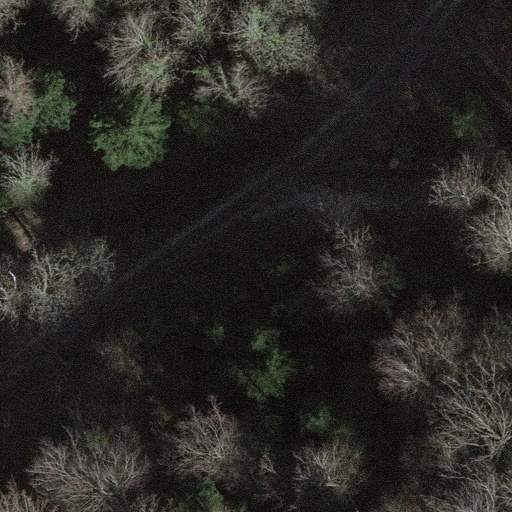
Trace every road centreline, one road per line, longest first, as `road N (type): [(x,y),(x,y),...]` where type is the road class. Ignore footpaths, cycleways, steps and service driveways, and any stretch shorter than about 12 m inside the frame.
road 1 (track): [(0,376),(115,301),(356,95)]
road 2 (track): [(452,0),(356,95)]
